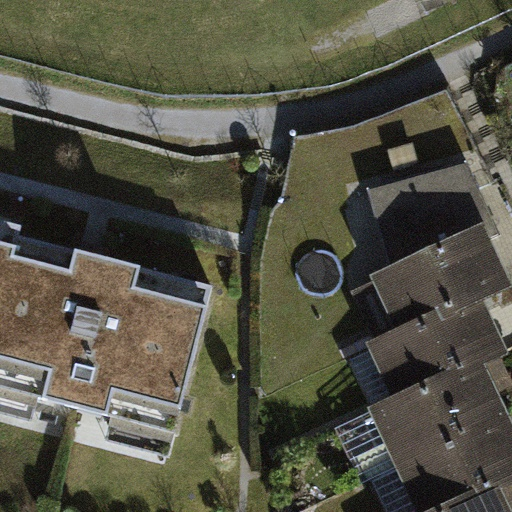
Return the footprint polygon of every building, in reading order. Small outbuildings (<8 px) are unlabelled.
[(387,345),(482,302),(510,290),(479,227),(492,222),(463,162),(369,191),(393,269),(358,283),(387,345)] [(21,228),(0,222),(0,301),(16,237),(19,238),(21,228)] [(91,257),(19,238),(16,237),(0,301),(0,379),(33,388),(31,397),(121,420),(123,410),(178,425),(213,288),(91,257)] [(393,405),(478,366),(505,354),(482,302),(387,345),(369,353),(393,405)] [(503,422),(478,366),(393,405),(371,415),(397,470),(503,422)] [(444,511),(497,488),(511,481),(511,441),(503,422),(397,470),(415,511),(444,511)] [(507,511),(497,488),(444,511),(507,511)]
